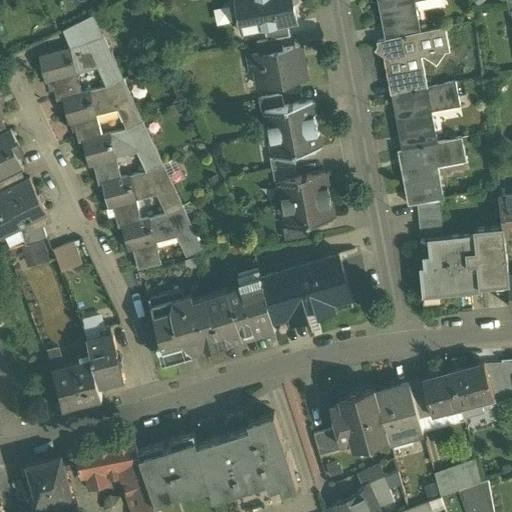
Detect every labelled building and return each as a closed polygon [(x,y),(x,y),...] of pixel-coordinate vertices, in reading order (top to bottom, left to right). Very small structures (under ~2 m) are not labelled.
[(239,0),(245,31),(268,26),(291,22),(300,20),(297,5),(294,5),(293,0),(239,0)] [(378,0),(386,39),(388,38),(389,37),(421,31),(421,30),(414,0),(378,0)] [(93,14),(76,23),(85,42),(103,36),(93,14)] [(291,22),(268,26),(266,39),(280,36),(290,34),(291,22)] [(421,31),(389,37),(392,53),(385,54),(393,94),(400,93),(400,92),(427,87),(427,86),(421,54),(449,49),(444,26),(421,30),(421,31)] [(123,78),(103,36),(85,42),(38,53),(45,82),(51,80),(56,98),(62,97),(81,92),(76,71),(97,68),(106,86),(123,78)] [(266,39),(256,41),(258,53),(282,48),(280,36),(266,39)] [(258,53),(251,54),(247,64),(254,71),(257,70),(260,86),(302,78),(305,69),(299,62),(295,63),(292,47),(258,53)] [(143,120),(123,78),(106,86),(81,92),(62,97),(68,122),(73,121),(78,140),(82,139),(101,134),(96,114),(117,109),(126,128),(143,120)] [(427,87),(400,92),(400,93),(393,94),(401,136),(436,130),(432,110),(460,104),(455,81),(427,86),(427,87)] [(282,93),(258,98),(260,109),(264,108),(284,104),(282,93)] [(284,104),(264,108),(269,132),(315,123),(311,99),(284,104)] [(163,164),(143,120),(126,128),(101,134),(82,139),(88,165),(93,164),(98,183),(102,182),(120,177),(115,156),(137,151),(145,171),(163,164)] [(315,123),(269,132),(273,155),(292,152),(320,147),(315,123)] [(8,130),(0,133),(0,178),(18,169),(22,167),(12,148),(18,146),(9,129),(8,130)] [(436,130),(401,136),(404,149),(406,148),(406,147),(438,141),(438,140),(436,130)] [(438,141),(406,147),(406,148),(404,149),(399,149),(407,191),(442,185),(438,165),(467,159),(463,136),(438,140),(438,141)] [(273,155),(269,156),(271,168),(295,164),(292,152),(273,155)] [(182,204),(163,164),(145,171),(120,177),(102,182),(108,208),(113,207),(118,225),(121,224),(140,219),(135,199),(155,194),(166,213),(182,204)] [(295,164),(271,168),(273,181),(278,180),(297,176),(295,164)] [(18,169),(0,178),(0,190),(23,179),(18,169)] [(297,176),(278,180),(282,203),(329,194),(325,171),(297,176)] [(23,179),(0,190),(0,234),(18,226),(43,214),(46,212),(28,177),(23,179)] [(442,185),(407,191),(410,203),(444,197),(442,185)] [(329,194),(282,203),(287,227),(306,223),(334,218),(329,194)] [(511,195),(499,197),(503,226),(504,233),(511,232),(511,195)] [(440,201),(418,204),(419,215),(441,212),(440,201)] [(203,247),(182,204),(166,213),(140,219),(121,224),(127,249),(132,248),(136,268),(160,262),(155,242),(176,237),(185,256),(203,247)] [(441,212),(419,215),(420,226),(442,224),(441,212)] [(43,214),(18,226),(21,234),(42,226),(48,225),(43,214)] [(287,227),(283,228),(286,239),(309,235),(306,223),(287,227)] [(442,224),(420,226),(421,237),(443,235),(442,224)] [(42,226),(21,234),(25,246),(48,238),(42,226)] [(503,226),(475,228),(475,232),(443,235),(421,237),(424,265),(420,266),(423,295),(472,291),(472,287),(508,283),(508,276),(504,233),(503,226)] [(74,241),(63,245),(71,267),(82,264),(74,241)] [(63,245),(52,250),(59,272),(71,267),(63,245)] [(338,254),(262,275),(274,317),(292,312),(294,319),(308,315),(306,307),(319,303),(321,311),(335,307),(333,300),(350,295),(338,254)] [(262,275),(239,282),(240,285),(229,289),(243,338),(262,333),(263,334),(277,330),(274,317),(262,275)] [(206,295),(192,299),(190,293),(183,295),(181,289),(147,299),(160,342),(163,341),(169,360),(220,345),(206,295)] [(229,289),(206,295),(220,345),(243,338),(229,289)] [(109,325),(101,327),(100,335),(85,339),(90,359),(97,388),(123,381),(119,365),(121,363),(122,360),(121,357),(119,356),(117,355),(109,325)] [(90,359),(49,369),(54,386),(66,384),(72,406),(100,399),(97,388),(90,359)] [(484,361),(451,371),(460,405),(480,400),(494,396),(484,361)] [(451,371),(421,378),(431,414),(460,405),(451,371)] [(421,378),(408,382),(418,417),(431,414),(421,378)] [(408,382),(376,391),(389,438),(390,440),(422,431),(418,417),(408,382)] [(66,384),(54,386),(59,409),(72,406),(66,384)] [(376,391),(376,388),(360,393),(359,391),(347,394),(348,396),(339,398),(340,402),(329,405),(336,427),(341,445),(356,441),(356,444),(368,441),(369,444),(389,438),(376,391)] [(480,400),(460,405),(464,417),(483,411),(480,400)] [(266,481),(268,488),(294,479),(273,412),(246,421),(248,426),(266,481)] [(212,498),(266,481),(248,426),(195,444),(208,486),(212,498)] [(341,445),(336,427),(314,433),(319,454),(341,448),(341,445)] [(191,432),(137,450),(156,503),(172,498),(172,496),(191,489),(192,491),(208,486),(195,444),(191,432)] [(134,439),(76,451),(81,473),(85,471),(110,467),(116,464),(119,466),(121,472),(123,476),(126,485),(135,511),(159,511),(156,503),(137,450),(134,439)] [(59,454),(22,465),(34,508),(71,498),(59,454)] [(385,475),(380,463),(358,473),(363,484),(383,475),(385,475)] [(116,464),(110,467),(111,474),(121,472),(119,466),(116,464)] [(110,467),(85,471),(88,484),(107,481),(106,476),(111,474),(110,467)] [(385,475),(383,475),(394,500),(405,496),(398,469),(385,475)] [(366,490),(374,508),(394,500),(383,475),(363,484),(366,490)] [(482,481),(459,490),(463,503),(487,494),(482,481)] [(374,508),(366,490),(362,492),(370,510),(374,508)] [(459,490),(441,497),(444,510),(463,503),(459,490)] [(362,492),(332,506),(335,511),(371,511),(370,510),(362,492)] [(441,497),(429,501),(431,511),(436,511),(444,510),(441,497)] [(74,511),(71,498),(34,508),(35,511),(74,511)]
